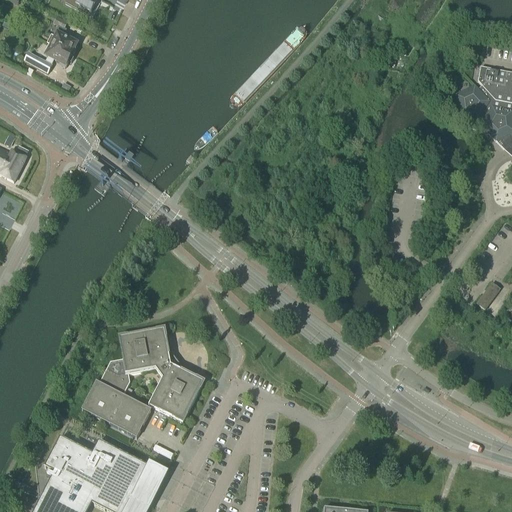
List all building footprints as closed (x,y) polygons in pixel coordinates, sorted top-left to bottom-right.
[(79,0),(76,7),(91,15),(97,4),(94,2),(94,0),(79,0)] [(51,38),(47,46),(69,56),(72,58),(76,51),(74,50),(76,46),(62,39),(66,32),(64,31),(67,25),(58,20),(54,27),(58,29),(53,39),(51,38)] [(69,56),(47,46),(46,47),(48,48),(44,55),(48,58),(44,65),(39,63),(29,57),(24,66),(46,78),(53,65),(66,71),(69,65),(70,65),(73,60),(71,60),(72,58),(69,56)] [(511,75),(480,69),(477,84),(482,89),(478,92),(474,88),(455,97),(457,118),(470,121),(471,131),(478,132),(481,128),(497,146),(503,151),(511,146),(511,75)] [(93,190),(102,197),(134,157),(124,149),(93,190)] [(0,178),(14,185),(27,160),(26,160),(28,155),(19,150),(16,155),(12,153),(10,156),(0,151),(0,178)] [(150,183),(131,207),(137,211),(155,187),(150,183)] [(476,306),(484,312),(499,292),(491,286),(480,301),(476,306)] [(180,369),(172,358),(169,359),(164,332),(120,340),(124,362),(110,364),(99,386),(97,385),(96,384),(82,413),(82,412),(136,440),(135,441),(136,441),(150,413),(141,408),(123,399),(130,385),(128,377),(155,372),(162,381),(148,409),(149,409),(149,408),(182,425),(203,385),(179,372),(180,369)] [(144,511),(149,503),(146,502),(158,478),(146,472),(147,468),(98,443),(92,456),(60,439),(44,469),(54,474),(34,511),(144,511)]
